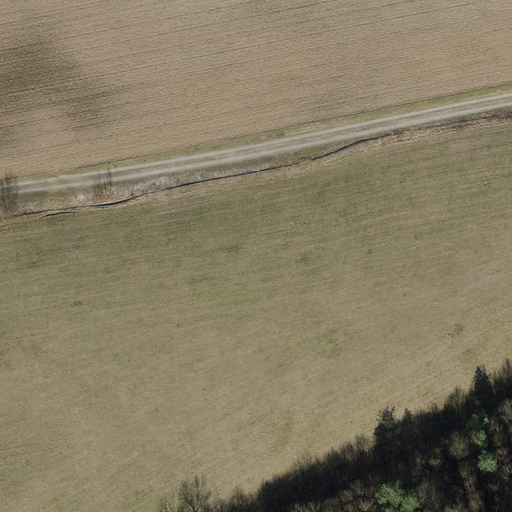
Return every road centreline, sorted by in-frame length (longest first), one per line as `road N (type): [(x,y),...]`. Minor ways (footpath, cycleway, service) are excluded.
road 1 (track): [(0,193),(511,95)]
road 2 (track): [(279,511),(511,396)]
